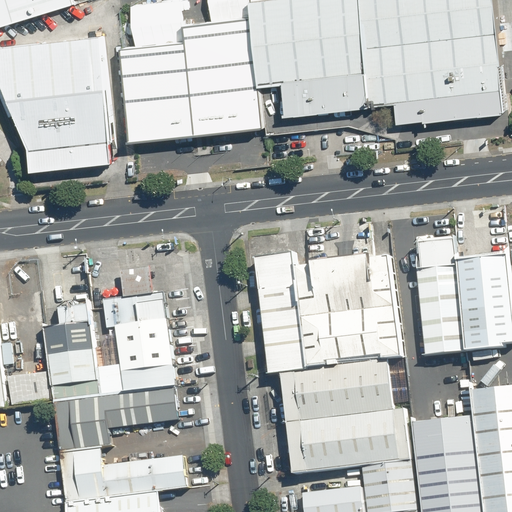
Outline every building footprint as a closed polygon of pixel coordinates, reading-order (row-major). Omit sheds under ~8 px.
[(0,0),(0,26),(75,4),(74,0),(0,0)] [(253,0),(255,16),(262,84),(285,82),(289,114),(397,101),(400,122),(506,111),(494,0),(253,0)] [(123,46),(133,140),(266,126),(262,84),(255,16),(187,23),(188,39),(123,46)] [(103,36),(0,46),(0,74),(32,147),(34,169),(117,160),(103,36)] [(425,353),(464,349),(454,258),(452,238),(418,241),(421,268),(416,268),(425,353)] [(292,266),(291,252),(253,257),(267,372),(279,370),(305,367),(292,266)] [(292,266),(305,367),(388,357),(400,356),(387,254),(368,257),(367,253),(309,260),(309,264),(292,266)] [(454,258),(464,349),(501,345),(500,342),(511,340),(511,318),(506,253),(454,258)] [(118,327),(170,321),(167,292),(155,293),(152,268),(123,272),(126,297),(105,299),(109,328),(118,327)] [(56,401),(125,393),(122,364),(98,367),(90,301),(62,304),(64,325),(47,327),(56,401)] [(170,321),(118,327),(126,391),(178,385),(170,321)] [(0,408),(9,407),(0,335),(0,408)] [(388,357),(393,403),(410,402),(405,355),(400,356),(388,357)] [(394,409),(393,403),(388,357),(305,367),(279,370),(286,422),(394,409)] [(473,415),(483,511),(511,511),(511,385),(470,390),(473,415)] [(57,402),(63,453),(105,448),(114,447),(111,428),(182,420),(178,388),(57,402)] [(394,409),(286,422),(291,473),(362,465),(411,460),(404,408),(394,409)] [(421,511),(483,511),(473,415),(412,421),(421,511)] [(63,453),(69,502),(161,492),(187,488),(183,456),(107,465),(105,448),(63,453)] [(412,511),(417,511),(411,460),(362,465),(365,486),(367,511),(412,511)] [(367,511),(365,486),(303,494),(305,511),(367,511)] [(163,511),(161,492),(69,502),(69,511),(163,511)]
